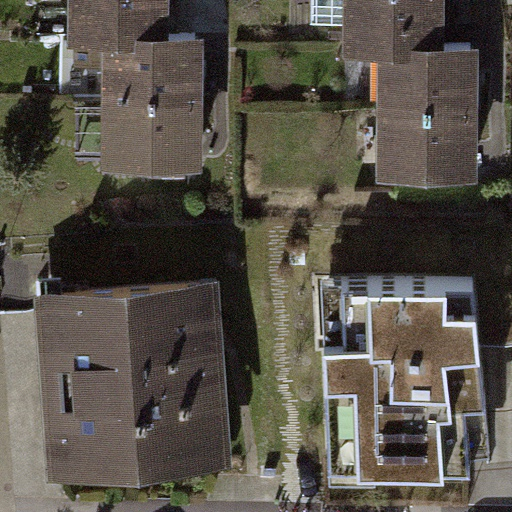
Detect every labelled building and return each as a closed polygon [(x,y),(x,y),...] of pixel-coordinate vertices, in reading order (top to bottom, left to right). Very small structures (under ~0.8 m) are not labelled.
[(158,0),(54,0),(54,34),(94,35),(158,36),(158,0)] [(433,0),(329,0),(329,47),(368,48),(433,49),(433,0)] [(158,36),(94,35),(93,99),(197,101),(198,36),(158,36)] [(433,49),(368,48),(368,112),(472,114),(473,49),(433,49)] [(197,101),(93,99),(92,164),(196,165),(197,101)] [(472,114),(368,112),(367,177),(471,178),(472,114)] [(192,283),(47,292),(58,455),(203,446),(192,283)] [(452,284),(321,294),(335,470),(466,460),(452,284)]
